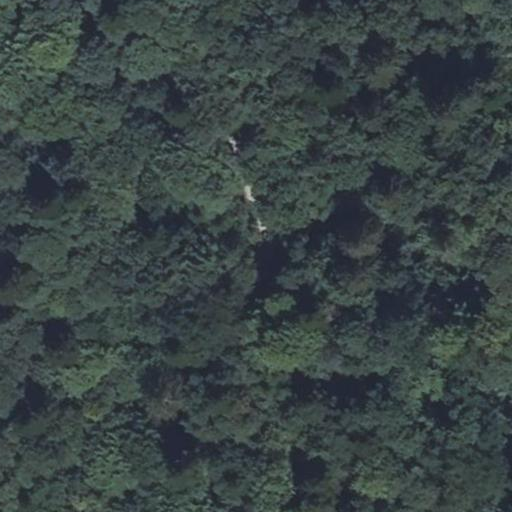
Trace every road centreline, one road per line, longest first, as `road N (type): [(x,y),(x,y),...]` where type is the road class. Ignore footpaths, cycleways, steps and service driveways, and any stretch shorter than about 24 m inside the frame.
road 1 (track): [(78,0),(85,21),(143,91),(218,139),(256,209),(261,239),(253,320),(191,357),(137,482),(133,511)]
road 2 (track): [(0,0),(31,57),(123,153),(198,176),(235,175)]
